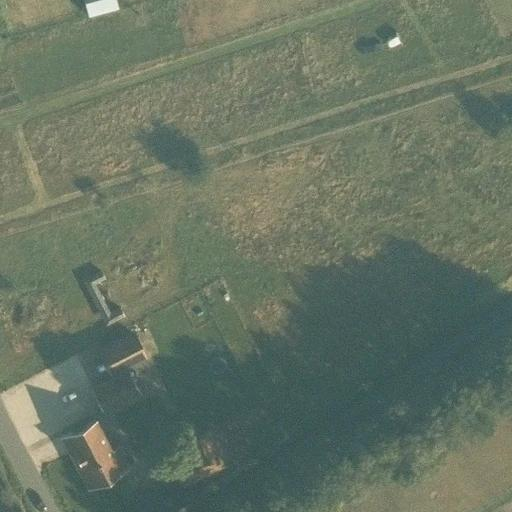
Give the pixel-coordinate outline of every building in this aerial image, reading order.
[(81,0),(85,14),(117,5),(115,0),(81,0)] [(108,322),(124,314),(119,304),(111,308),(93,273),(85,277),(108,322)] [(132,328),(94,348),(108,374),(146,354),(132,328)] [(102,412),(140,392),(128,371),(91,390),(102,412)] [(121,469),(95,419),(62,436),(70,451),(75,448),(94,483),(121,469)] [(194,455),(204,474),(227,463),(210,429),(187,441),(194,455)]
